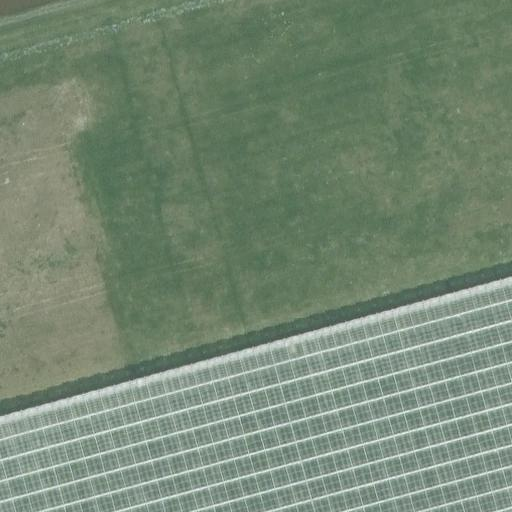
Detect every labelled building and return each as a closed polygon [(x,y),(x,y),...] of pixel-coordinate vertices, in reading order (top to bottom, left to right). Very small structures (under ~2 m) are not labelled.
[(284,0),(245,0),(218,8),(229,49),(294,32),(284,0)] [(511,0),(473,0),(462,3),(473,45),(511,34),(511,0)] [(462,3),(398,21),(409,62),(473,45),(462,3)] [(218,8),(154,25),(165,67),(229,49),(218,8)] [(398,21),(334,38),(345,80),(409,62),(398,21)] [(154,25),(90,43),(101,84),(165,67),(154,25)] [(90,43),(26,60),(37,102),(101,84),(90,43)] [(26,60),(0,67),(0,112),(37,102),(26,60)] [(314,106),(250,124),(261,165),(325,148),(314,106)] [(511,114),(493,119),(505,161),(511,158),(511,114)] [(493,119),(429,137),(441,178),(505,161),(493,119)] [(250,124),(186,141),(197,183),(261,165),(250,124)] [(429,137),(365,154),(377,196),(441,178),(429,137)] [(186,141),(122,159),(133,200),(197,183),(186,141)] [(122,159),(57,176),(69,218),(133,200),(122,159)] [(57,176),(0,191),(0,217),(5,235),(69,218),(57,176)] [(346,222),(282,239),(293,281),(357,264),(346,222)] [(282,239),(218,257),(229,299),(293,281),(282,239)] [(218,257),(153,275),(165,316),(229,299),(218,257)] [(153,275),(89,292),(101,334),(165,316),(153,275)] [(511,511),(511,284),(0,424),(0,511),(511,511)] [(89,292),(25,310),(37,351),(101,334),(89,292)]
